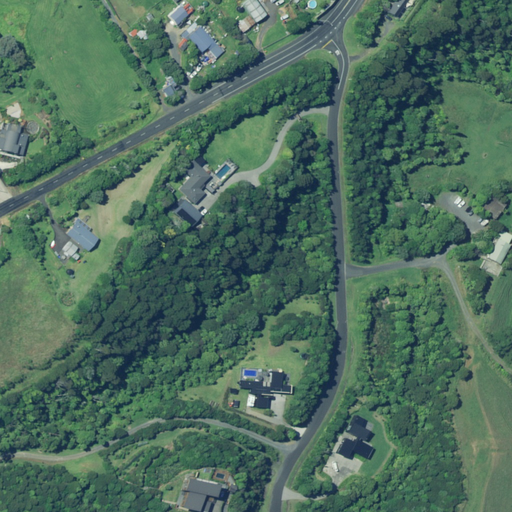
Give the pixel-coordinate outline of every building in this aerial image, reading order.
[(240,33),(254,23),(266,14),(255,0),(245,0),(240,4),(247,13),(233,24),(240,33)] [(386,19),(389,15),(394,18),(402,8),(400,7),(404,0),(392,0),(384,11),(381,15),(386,19)] [(185,2),(183,4),(181,2),(167,15),(176,26),(181,22),(179,20),(189,11),(186,8),(189,6),(185,2)] [(203,23),(199,27),(194,22),(181,35),(183,38),(176,45),(180,49),(189,40),(193,45),(190,48),(195,54),(199,51),(201,52),(206,47),(209,50),(206,53),(210,57),(207,61),(209,63),(222,51),(206,35),(210,31),(203,23)] [(148,39),(146,29),(146,28),(144,31),(142,28),(137,32),(134,29),(130,33),(133,37),(137,34),(141,39),(143,37),(146,40),(148,39)] [(251,42),(245,36),(243,39),(249,45),(251,42)] [(167,98),(175,92),(172,87),(175,85),(169,76),(166,78),(170,84),(161,89),(167,98)] [(0,133),(0,153),(19,158),(20,155),(23,155),(28,133),(16,130),(17,125),(6,122),(5,127),(2,126),(0,134),(0,133)] [(210,176),(193,161),(184,171),(190,177),(179,189),(194,204),(204,194),(198,188),(210,176)] [(502,206),(488,196),(479,208),(493,218),(502,206)] [(201,216),(182,198),(177,204),(171,210),(190,228),(201,216)] [(432,203),(427,201),(422,210),(427,212),(432,203)] [(90,228),(77,218),(72,225),(66,234),(88,251),(98,239),(87,231),(90,228)] [(511,235),(499,229),(485,257),(497,264),(511,235)] [(79,256),(74,252),(77,248),(69,241),(62,249),(71,256),(69,258),(72,259),(73,258),(76,261),(79,256)] [(241,380),(240,388),(250,388),(250,393),(257,394),(256,407),(266,408),(266,400),(275,401),(275,397),(270,397),(271,392),(287,393),(287,386),(279,385),(280,372),(269,372),(268,382),(260,382),(241,380)] [(215,486),(184,479),(182,491),(184,491),(181,507),(201,511),(206,511),(210,496),(213,497),(215,486)]
